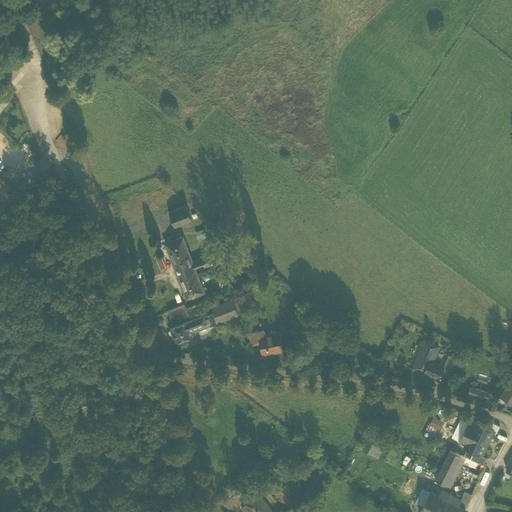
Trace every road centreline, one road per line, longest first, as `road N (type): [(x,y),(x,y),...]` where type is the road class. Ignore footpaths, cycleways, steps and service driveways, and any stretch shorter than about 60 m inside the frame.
road 1 (unclassified): [(155,362),(375,383),(511,419)]
road 2 (residential): [(155,362),(76,168),(50,159)]
road 3 (unclassified): [(11,0),(37,57),(50,159)]
road 4 (tertiary): [(155,362),(202,511)]
